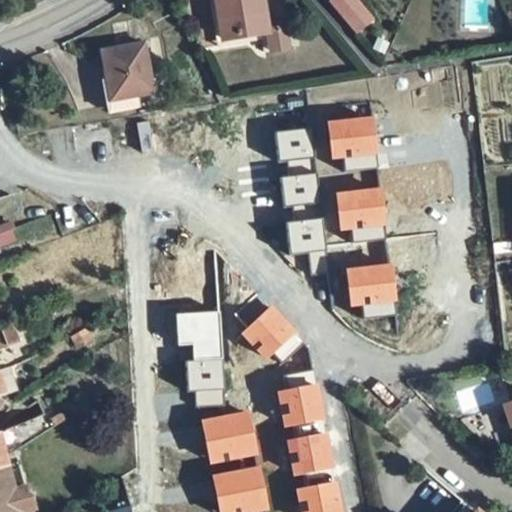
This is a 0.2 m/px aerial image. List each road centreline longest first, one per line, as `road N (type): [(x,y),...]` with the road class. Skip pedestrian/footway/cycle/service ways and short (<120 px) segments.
road 1 (residential): [(131,191),(149,511)]
road 2 (residential): [(334,337),(395,367),(445,357),(463,333),(454,217)]
road 3 (residential): [(131,191),(190,197),(334,337)]
road 4 (unknown): [(511,47),(378,72),(318,0)]
road 5 (residential): [(334,337),(327,363),(352,511)]
road 6 (residential): [(0,143),(21,171),(131,191)]
road 7 (residential): [(405,416),(511,505)]
